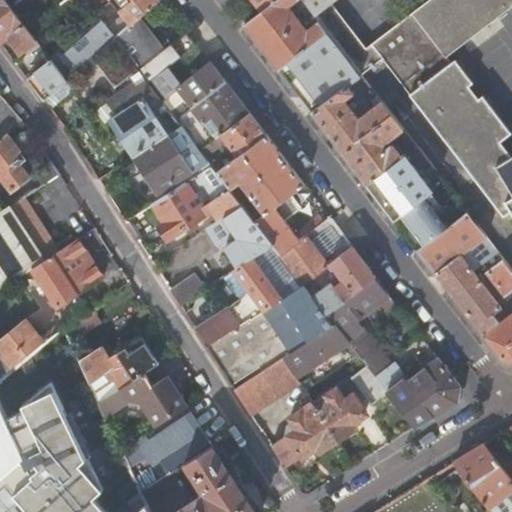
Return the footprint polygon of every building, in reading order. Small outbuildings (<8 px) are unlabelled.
[(0,0),(0,19),(12,11),(3,0),(0,0)] [(69,0),(64,4),(69,12),(83,0),(110,0),(123,17),(107,29),(101,24),(90,34),(86,30),(55,57),(72,76),(92,59),(115,39),(129,26),(139,17),(158,0),(69,0)] [(302,0),(279,0),(262,13),(245,26),(262,48),(279,70),(299,54),(327,33),(320,23),(308,32),(289,7),(296,2),(304,12),(308,8),(302,0)] [(251,0),(262,13),(279,0),(251,0)] [(302,0),(308,8),(320,23),(327,33),(361,77),(382,60),(504,218),(511,213),(511,212),(511,154),(501,140),(511,131),(511,130),(485,96),(481,99),(472,86),(476,83),(458,60),(454,63),(449,57),(511,8),(511,0),(431,0),(368,49),(332,2),(334,0),(302,0)] [(28,32),(12,11),(0,19),(0,43),(8,38),(23,59),(28,56),(40,47),(28,32)] [(164,50),(139,17),(129,26),(115,39),(138,70),(139,71),(147,81),(148,83),(168,68),(197,46),(187,33),(164,50)] [(333,98),(348,86),(361,77),(327,33),(299,54),(333,98)] [(138,70),(115,39),(92,59),(115,89),(139,71),(138,70)] [(333,98),(299,54),(279,70),(312,114),(333,98)] [(66,82),(51,62),(28,80),(44,102),(66,82)] [(165,105),(176,120),(225,82),(210,63),(181,86),(168,68),(148,83),(165,105)] [(68,81),(66,82),(44,102),(51,111),(75,90),(68,81)] [(134,158),(172,133),(157,111),(165,105),(148,83),(147,81),(110,105),(117,117),(110,122),(134,158)] [(225,82),(176,120),(181,127),(200,151),(215,140),(202,123),(210,117),(224,133),(250,114),(225,82)] [(342,153),(392,116),(381,102),(359,119),(353,110),(355,108),(356,106),(355,104),(352,103),(349,105),(346,101),(354,95),(348,86),(333,98),(312,114),(327,133),(342,153)] [(0,141),(0,142),(7,136),(22,123),(10,108),(1,95),(0,95),(0,141)] [(215,140),(200,151),(205,158),(226,142),(236,154),(240,156),(217,173),(230,190),(232,192),(240,185),(265,216),(291,195),(304,184),(250,114),(224,133),(215,140)] [(392,116),(342,153),(355,169),(367,184),(415,148),(416,147),(392,116)] [(181,127),(172,133),(134,158),(158,195),(208,162),(205,158),(200,151),(181,127)] [(0,175),(10,189),(27,176),(17,163),(12,157),(19,152),(14,145),(7,136),(0,142),(0,175)] [(424,197),(432,191),(429,186),(432,183),(428,177),(424,180),(413,166),(423,158),(415,148),(367,184),(380,202),(394,220),(405,211),(424,197)] [(23,158),(19,152),(12,157),(17,163),(23,158)] [(202,209),(186,184),(153,206),(165,224),(159,227),(169,241),(207,217),(206,215),(213,211),(220,221),(243,206),(232,192),(230,190),(202,209)] [(291,195),(265,216),(256,222),(274,245),(282,255),(306,236),(323,222),(318,216),(312,209),(300,219),(307,229),(297,236),(281,216),(297,203),(291,195)] [(420,237),(426,245),(448,229),(424,197),(405,211),(406,213),(405,214),(405,217),(406,218),(407,219),(407,220),(408,221),(409,221),(411,222),(413,222),(417,226),(413,229),(420,237)] [(0,291),(4,290),(45,263),(58,254),(31,212),(23,199),(19,202),(9,208),(0,213),(0,291)] [(243,206),(220,221),(189,241),(191,245),(227,222),(240,241),(223,252),(236,270),(253,259),(274,245),(256,222),(243,206)] [(511,314),(500,323),(495,315),(503,310),(473,271),(498,253),(468,214),(448,229),(426,245),(418,251),(503,362),(511,363),(511,314)] [(341,232),(329,217),(323,222),(306,236),(282,255),(274,245),(253,259),(262,271),(279,261),(284,258),(288,264),(296,275),(289,279),(297,290),(304,286),(338,259),(352,248),(341,232)] [(45,263),(4,290),(6,294),(35,276),(57,308),(102,279),(84,251),(78,241),(58,254),(45,263)] [(364,262),(352,248),(338,259),(304,286),(308,291),(315,286),(323,290),(313,297),(326,315),(328,314),(375,277),(364,262)] [(284,258),(279,261),(283,267),(288,264),(284,258)] [(253,259),(236,270),(234,272),(251,294),(213,317),(195,329),(208,349),(283,299),(262,271),(253,259)] [(505,296),(511,290),(511,271),(504,261),(488,273),(505,296)] [(195,275),(170,291),(180,306),(205,290),(195,275)] [(399,307),(375,277),(328,314),(342,332),(356,320),(372,308),(382,320),(399,307)] [(297,290),(283,299),(208,349),(235,390),(285,358),(335,326),(326,315),(313,297),(308,291),(304,286),(297,290)] [(328,314),(326,315),(335,326),(285,358),(301,383),(306,391),(311,388),(301,374),(346,346),(350,352),(349,352),(354,360),(360,356),(342,332),(328,314)] [(389,393),(416,428),(457,403),(460,387),(431,350),(418,361),(422,366),(412,374),(408,369),(401,375),(393,365),(391,366),(356,320),(342,332),(360,356),(365,362),(368,366),(389,393)] [(0,379),(11,370),(57,333),(49,322),(36,332),(27,321),(0,342),(0,379)] [(102,346),(80,360),(100,402),(148,372),(159,365),(146,345),(141,337),(110,358),(102,346)] [(365,362),(360,356),(354,360),(358,366),(365,362)] [(285,358),(235,390),(251,415),(301,383),(285,358)] [(389,393),(368,366),(362,371),(352,379),(360,391),(373,406),(389,393)] [(148,372),(100,402),(108,417),(130,402),(142,404),(156,425),(186,406),(170,383),(167,377),(155,384),(148,372)] [(150,511),(147,506),(139,511),(107,511),(94,496),(103,489),(51,381),(22,405),(25,409),(6,419),(25,459),(0,480),(0,511),(10,511),(23,502),(31,511),(150,511)] [(335,391),(315,404),(338,441),(352,432),(349,427),(364,417),(366,412),(356,398),(352,397),(346,401),(339,392),(335,391)] [(338,441),(315,404),(313,405),(313,404),(299,412),(299,414),(294,417),(293,421),(286,425),(287,428),(284,439),(272,447),(284,466),(320,446),(323,450),(338,441)] [(0,480),(25,459),(6,419),(0,405),(0,480)] [(156,425),(122,448),(143,492),(176,471),(186,464),(212,447),(193,417),(186,406),(156,425)] [(484,443),(511,480),(511,479),(511,454),(496,436),(484,443)] [(489,506),(511,487),(511,479),(511,480),(484,443),(455,461),(469,480),(489,506)] [(202,496),(178,511),(254,511),(212,447),(186,464),(201,489),(199,491),(202,496)] [(469,480),(455,461),(425,480),(439,499),(469,480)]
